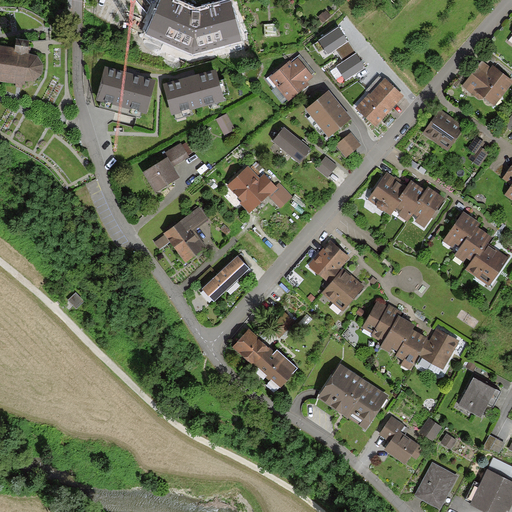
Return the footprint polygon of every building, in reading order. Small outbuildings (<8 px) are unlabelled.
[(196,10),(172,0),(161,0),(148,33),(193,53),(241,40),(230,2),(196,10)] [(329,16),(325,11),(317,18),(321,23),(329,16)] [(336,49),(348,41),(339,27),(319,40),(329,53),(336,49)] [(38,56),(29,53),(31,41),(15,39),(14,47),(0,45),(0,79),(23,83),(23,79),(34,81),(42,74),(43,65),(38,56)] [(344,61),(356,54),(348,41),(336,49),(344,61)] [(365,67),(356,54),(344,61),(337,66),(346,80),(365,67)] [(310,75),(296,57),(270,77),(287,99),(306,84),(304,80),(310,75)] [(492,104),(511,81),(492,65),(490,68),(482,61),(462,85),(479,99),(482,95),(492,104)] [(130,73),(105,67),(96,100),(146,113),(155,80),(130,73)] [(180,82),(163,87),(171,115),(223,100),(215,73),(199,77),(199,75),(187,78),(179,80),(180,82)] [(401,96),(384,80),(356,110),(374,126),(401,96)] [(317,124),(338,108),(327,94),(306,111),(317,124)] [(338,108),(317,124),(328,138),(348,122),(338,108)] [(462,127),(438,110),(422,133),(446,150),(462,127)] [(233,130),(225,114),(215,119),(223,135),(233,130)] [(308,151),(283,130),(272,143),(298,164),(308,151)] [(359,146),(349,134),(335,145),(344,157),(359,146)] [(483,142),(475,137),(468,148),(473,151),(469,158),(478,163),(485,151),(480,147),(483,142)] [(189,158),(181,146),(165,156),(167,160),(172,169),(189,158)] [(334,166),(324,158),(316,169),(326,177),(334,166)] [(178,178),(172,169),(167,160),(145,174),(156,192),(178,178)] [(511,162),(502,178),(511,184),(504,195),(511,199),(511,162)] [(257,180),(247,168),(225,188),(249,214),(276,189),(262,175),(257,180)] [(389,216),(391,212),(407,187),(386,173),(367,202),(389,216)] [(406,222),(411,214),(426,191),(411,182),(407,187),(391,212),(406,222)] [(427,189),(426,191),(411,214),(418,218),(414,223),(423,229),(443,199),(427,189)] [(198,208),(153,241),(159,249),(169,242),(185,263),(205,248),(191,230),(206,219),(198,208)] [(478,221),(463,211),(443,239),(458,249),(475,225),(478,221)] [(229,230),(224,225),(219,229),(224,235),(229,230)] [(490,236),(475,225),(458,249),(454,255),(464,262),(467,257),(473,261),(485,243),(490,236)] [(348,258),(329,241),(307,266),(330,285),(340,273),(337,270),(348,258)] [(507,258),(485,243),(473,261),(467,269),(489,284),(507,258)] [(247,269),(236,258),(202,290),(213,302),(247,269)] [(362,288),(342,270),(340,273),(330,285),(321,295),(342,312),(362,288)] [(74,292),(67,299),(75,308),(82,300),(74,292)] [(382,342),(397,314),(399,310),(387,304),(385,306),(377,302),(363,327),(373,332),(371,336),(382,342)] [(293,320),(284,312),(269,328),(278,336),(293,320)] [(414,323),(397,314),(382,342),(379,348),(388,353),(391,349),(398,353),(410,330),(414,323)] [(443,370),(458,341),(435,328),(429,340),(427,338),(417,356),(443,370)] [(410,330),(398,353),(395,358),(403,362),(401,365),(410,370),(417,356),(427,338),(410,330)] [(232,349),(280,389),(297,369),(276,352),(273,355),(246,332),(232,349)] [(474,367),(468,363),(465,368),(472,372),(474,367)] [(387,397),(339,366),(322,393),(317,400),(365,431),(387,397)] [(501,392),(475,378),(459,406),(479,417),(487,403),(493,406),(501,392)] [(379,434),(391,442),(385,451),(404,463),(409,455),(414,459),(422,446),(398,431),(402,424),(390,417),(379,434)] [(439,426),(427,418),(419,430),(432,438),(439,426)] [(455,440),(446,434),(440,443),(449,448),(455,440)] [(504,443),(489,435),(483,448),(491,452),(492,450),(499,453),(504,443)] [(508,511),(509,511),(511,505),(511,466),(493,458),(471,505),(485,511),(506,511),(507,511),(508,511)] [(455,475),(432,463),(414,495),(438,508),(455,475)]
